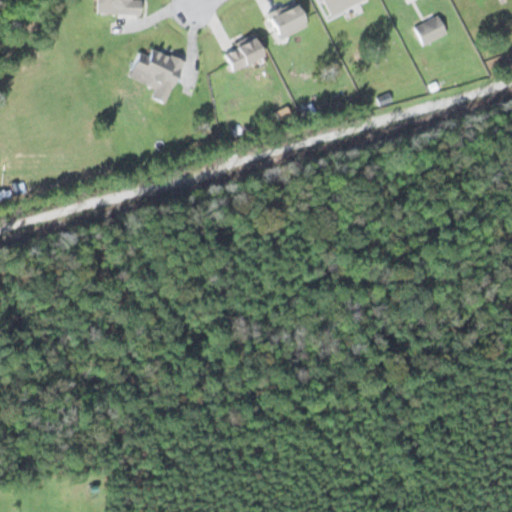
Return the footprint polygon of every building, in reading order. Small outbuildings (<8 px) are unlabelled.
[(139,15),(139,0),(95,0),(95,13),(139,15)] [(320,0),(327,15),(363,0),(320,0)] [(305,27),(294,2),(265,15),(275,40),(305,27)] [(421,46),(445,33),(435,15),(411,29),(421,46)] [(229,71),(260,55),(249,34),(218,50),(229,71)] [(180,61),(148,48),(145,55),(135,51),(125,77),(152,87),(148,98),(163,104),(180,61)]
